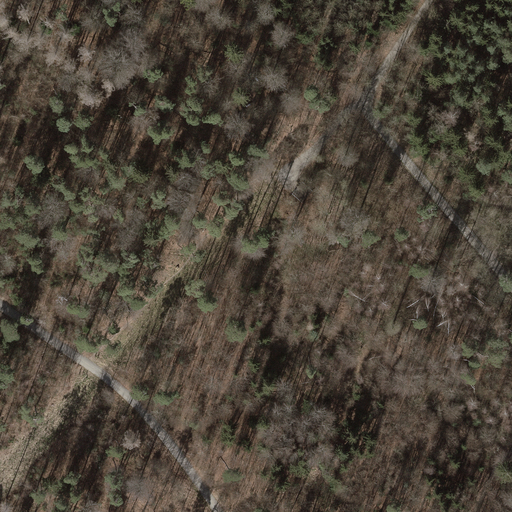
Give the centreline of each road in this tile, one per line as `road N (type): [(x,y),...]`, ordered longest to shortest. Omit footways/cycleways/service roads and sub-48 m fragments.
road 1 (track): [(219,511),(155,423),(0,304)]
road 2 (track): [(511,284),(362,105)]
road 3 (track): [(362,105),(429,0)]
